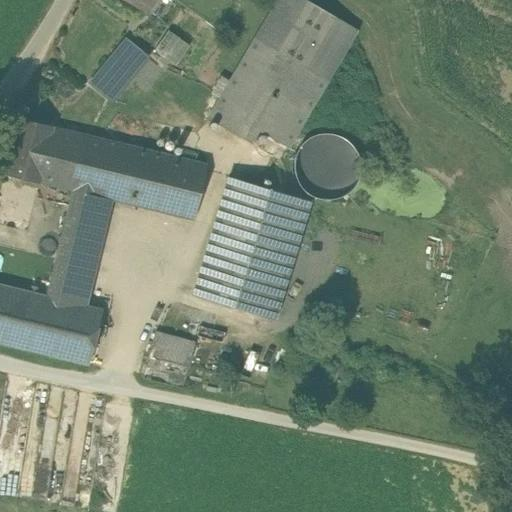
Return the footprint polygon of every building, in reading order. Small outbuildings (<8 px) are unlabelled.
[(130,0),(146,9),(151,0),(169,0),(170,0),(130,0)] [(307,0),(277,0),(209,117),(251,143),(259,130),(288,146),(357,29),(307,0)] [(154,47),(175,62),(190,42),(170,27),(154,47)] [(127,40),(93,84),(111,99),(137,66),(153,79),(162,68),(127,40)] [(211,109),(214,102),(211,95),(204,92),(197,95),(194,102),(197,110),(204,113),(211,109)] [(87,134),(53,126),(53,125),(16,116),(2,173),(39,182),(40,181),(73,189),(87,134)] [(359,177),(361,164),(358,151),(351,140),(340,133),(327,131),(314,133),(303,141),(295,152),(293,165),(296,178),(303,189),(314,196),(327,198),(340,196),(351,188),(359,177)] [(206,164),(87,134),(73,189),(112,199),(193,219),(206,164)] [(283,194),(228,177),(205,254),(260,271),(283,194)] [(112,199),(73,189),(56,259),(47,296),(86,305),(112,199)] [(260,271),(248,308),(274,316),(309,202),(283,194),(260,271)] [(260,271),(205,254),(194,292),(248,308),(260,271)] [(102,309),(86,305),(47,296),(17,288),(0,284),(0,342),(88,364),(90,359),(102,309)] [(196,341),(156,331),(149,356),(189,367),(196,341)] [(89,494),(89,464),(21,464),(21,465),(0,465),(0,496),(85,497),(85,494),(89,494)]
